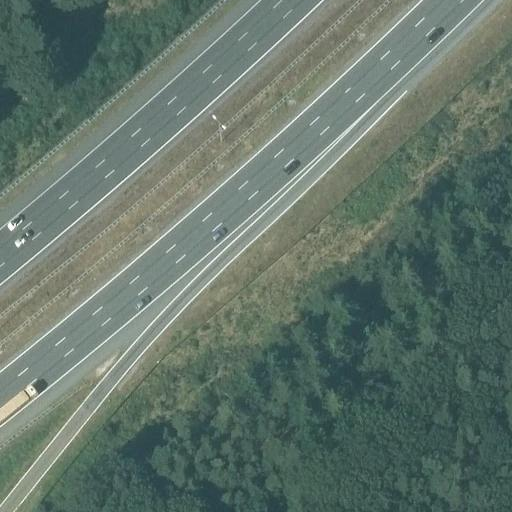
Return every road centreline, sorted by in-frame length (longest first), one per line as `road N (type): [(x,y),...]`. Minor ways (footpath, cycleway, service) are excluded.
road 1 (motorway): [(0,399),(239,196),(451,0)]
road 2 (motorway): [(291,0),(0,256)]
road 3 (track): [(321,511),(511,289)]
